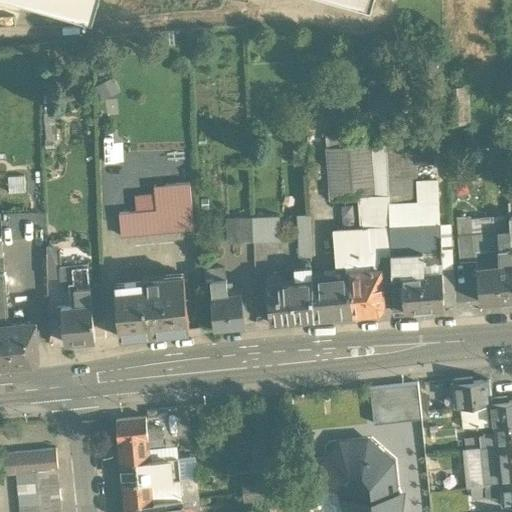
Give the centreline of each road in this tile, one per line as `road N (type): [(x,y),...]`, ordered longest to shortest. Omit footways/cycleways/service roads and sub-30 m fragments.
road 1 (tertiary): [(511,339),(70,383)]
road 2 (residential): [(70,383),(83,511)]
